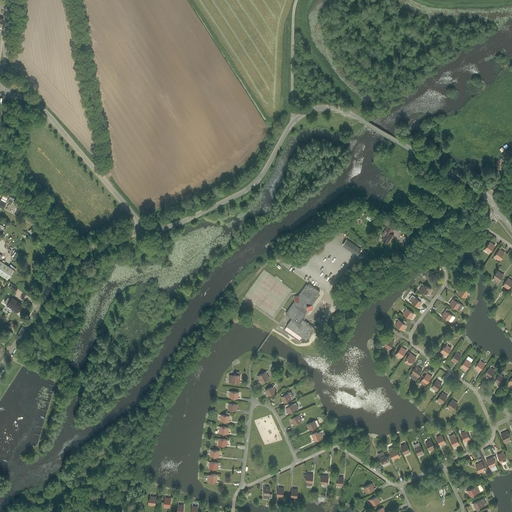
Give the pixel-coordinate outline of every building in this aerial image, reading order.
[(413,198),(409,205),(415,208),(419,201),(413,198)] [(388,244),(394,235),(391,233),(394,229),(388,225),(385,230),(388,231),(382,240),(388,244)] [(341,244),(357,255),(361,249),(346,238),(341,244)] [(490,242),(485,249),(490,253),(495,245),(490,242)] [(505,252),(500,249),(495,256),(501,260),(503,257),(502,256),(505,252)] [(14,270),(0,260),(0,275),(7,280),(10,275),(12,277),(16,272),(13,270),(14,270)] [(349,277),(353,272),(348,268),(344,273),(349,277)] [(504,275),(498,271),(494,276),(495,276),(494,278),(499,282),(504,275)] [(511,280),(508,278),(503,285),(508,289),(511,283),(511,280)] [(9,288),(15,292),(18,288),(12,284),(9,288)] [(295,301),(286,314),(292,319),(287,326),(307,340),(315,328),(302,319),(308,311),(313,310),(312,305),(318,297),(316,296),(320,291),(309,284),(306,289),(305,288),(299,296),(294,297),(295,301)] [(423,285),(419,291),(423,293),(424,292),(427,295),(431,289),(426,285),(426,286),(423,285)] [(462,287),(458,292),(465,298),(469,293),(467,291),(467,290),(462,287)] [(412,295),(409,300),(411,302),(419,307),(422,302),(421,301),(422,299),(418,296),(417,299),(412,295)] [(7,306),(6,308),(10,311),(12,308),(18,313),(23,306),(12,298),(7,305),(7,306)] [(459,311),(463,306),(457,302),(458,300),(456,298),(454,300),(453,299),(450,304),(459,311)] [(414,314),(407,309),(403,314),(411,319),(414,314)] [(452,316),(445,311),(442,316),(449,321),(452,316)] [(402,322),(399,320),(395,325),(403,330),(406,325),(405,324),(406,322),(403,321),(402,322)] [(7,342),(13,333),(7,329),(1,338),(7,342)] [(391,345),(394,342),(388,338),(385,343),(386,343),(384,345),(390,350),(392,346),(391,345)] [(444,347),(441,352),(446,356),(451,349),(447,345),(445,348),(444,347)] [(401,358),(406,351),(401,347),(396,354),(401,358)] [(456,352),(451,359),(456,363),(461,356),(456,352)] [(411,365),(416,357),(410,353),(407,358),(408,359),(406,361),(411,365)] [(466,359),(461,366),(466,370),(471,363),(466,359)] [(476,366),(475,368),(480,371),(485,364),(480,360),(477,364),(476,366)] [(410,376),(416,381),(420,374),(419,373),(422,370),(416,366),(413,371),(414,371),(410,376)] [(485,375),(490,378),(495,371),(490,367),(485,375)] [(241,375),(239,375),(240,372),(236,372),(236,375),(234,375),(234,376),(230,375),(229,382),(235,383),(235,382),(240,382),(241,375)] [(264,381),(269,378),(266,372),(258,376),(261,381),(263,380),(264,381)] [(420,382),(425,386),(432,377),(427,373),(420,382)] [(495,381),(494,381),(499,385),(504,378),(499,374),(497,378),(495,381)] [(436,391),(442,384),(437,380),(432,387),(436,391)] [(268,396),(276,392),(273,386),(265,390),(268,396)] [(294,398),(291,392),(285,395),(284,393),(282,394),(283,396),(281,397),(283,403),(291,399),(294,398)] [(442,403),(447,396),(442,393),(437,400),(442,403)] [(452,410),(457,403),(452,400),(447,407),(452,410)] [(286,408),(288,413),(298,409),(296,403),(286,408)] [(293,424),(301,421),(299,415),(291,419),(293,424)] [(309,430),(317,427),(315,421),(307,425),(309,430)] [(465,442),(470,439),(466,431),(461,434),(465,442)] [(505,442),(510,440),(509,437),(510,437),(508,431),(501,434),(505,442)] [(314,441),(322,437),(320,432),(317,433),(317,432),(311,435),(314,441)] [(454,434),(449,436),(454,447),(459,444),(454,434)] [(440,445),(446,443),(442,435),(436,437),(440,445)] [(429,451),(435,448),(431,440),(426,443),(429,451)] [(419,443),(414,445),(418,456),(424,453),(419,443)] [(405,454),(410,452),(406,444),(401,446),(405,454)] [(400,457),(399,456),(401,455),(400,452),(398,453),(397,451),(396,452),(394,447),(388,449),(393,460),(400,457)] [(383,452),(378,454),(382,465),(389,462),(386,456),(385,457),(383,452)] [(501,463),(506,460),(505,458),(506,457),(504,452),(497,455),(501,463)] [(490,468),(496,465),(494,463),(496,462),(493,457),(486,460),(490,468)] [(479,473),(485,470),(484,468),(485,467),(482,462),(476,465),(479,473)] [(217,482),(217,475),(211,474),(211,475),(209,475),(208,482),(214,483),(214,482),(217,482)] [(306,480),(307,480),(306,485),(312,486),(313,474),(306,474),(306,475),(303,475),(303,478),(306,478),(306,480)] [(366,493),(374,489),(372,484),(364,487),(366,493)] [(480,491),(478,486),(467,491),(471,498),(474,497),(473,495),(480,491)] [(155,506),(156,497),(150,496),(150,499),(149,499),(148,505),(155,506)] [(372,505),(380,502),(378,496),(370,500),(372,505)] [(162,502),(161,506),(164,506),(170,507),(171,498),(165,498),(164,503),(162,502)] [(478,508),(486,504),(484,499),(473,503),(477,511),(479,510),(478,508)]
